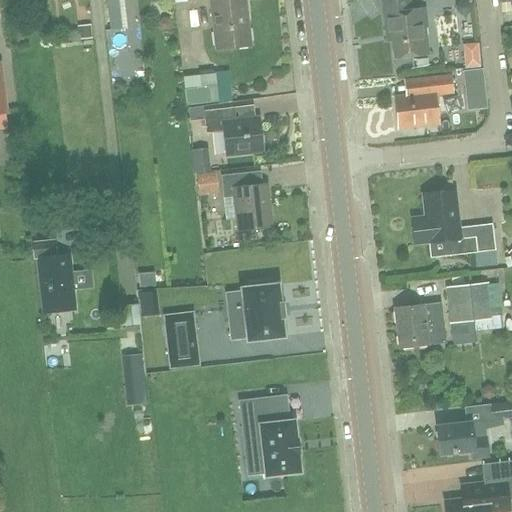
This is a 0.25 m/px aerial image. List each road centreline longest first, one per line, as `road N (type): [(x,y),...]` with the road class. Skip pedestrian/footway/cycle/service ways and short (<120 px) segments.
road 1 (tertiary): [(374,511),(334,165)]
road 2 (residential): [(334,165),(504,142)]
road 3 (tertiary): [(334,165),(315,0)]
road 4 (residential): [(504,142),(487,0)]
